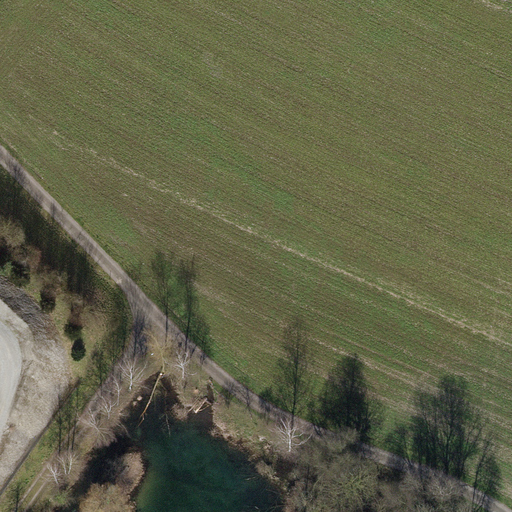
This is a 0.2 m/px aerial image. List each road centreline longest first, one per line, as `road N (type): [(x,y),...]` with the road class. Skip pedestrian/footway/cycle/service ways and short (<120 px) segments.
road 1 (track): [(493,511),(416,472),(263,414),(150,318)]
road 2 (track): [(150,318),(13,511)]
road 3 (track): [(150,318),(0,164)]
